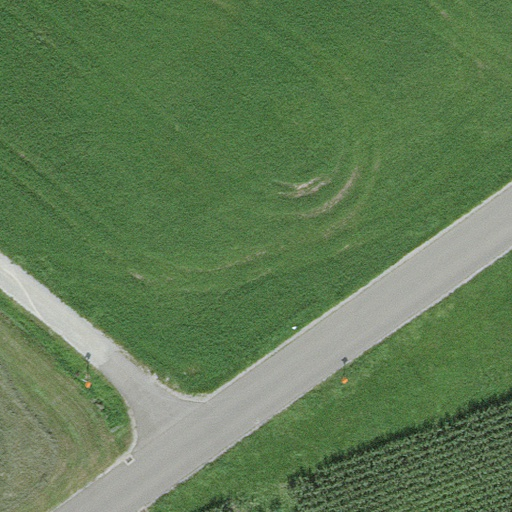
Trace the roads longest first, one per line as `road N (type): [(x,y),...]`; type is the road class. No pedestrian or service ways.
road 1 (tertiary): [(511,219),(102,511)]
road 2 (track): [(0,275),(203,437)]
